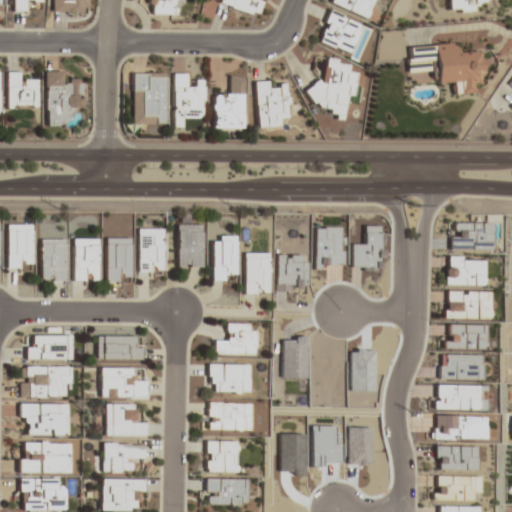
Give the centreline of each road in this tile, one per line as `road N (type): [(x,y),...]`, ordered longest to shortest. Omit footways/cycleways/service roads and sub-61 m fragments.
road 1 (tertiary): [(0,188),(511,193)]
road 2 (tertiary): [(511,157),(0,154)]
road 3 (residential): [(175,511),(176,318),(0,318)]
road 4 (residential): [(412,157),(409,354),(393,415),(399,511)]
road 5 (residential): [(0,41),(251,43),(275,35),(294,0)]
road 6 (residential): [(110,0),(106,187)]
